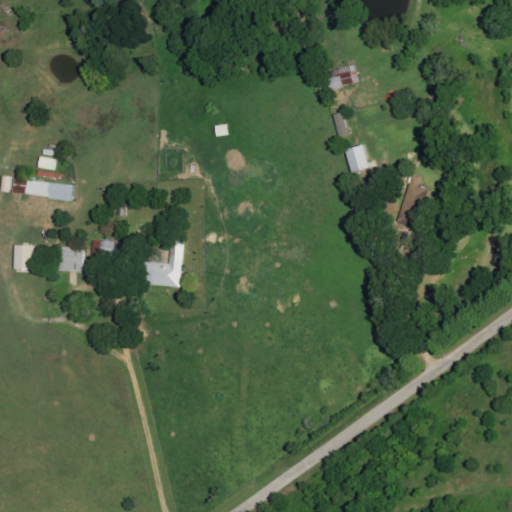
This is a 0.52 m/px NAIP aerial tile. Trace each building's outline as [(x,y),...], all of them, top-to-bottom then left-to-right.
[(361,84),(357,66),(330,73),(333,85),(326,87),(327,92),(361,84)] [(348,151),(353,174),(371,170),(365,147),(348,151)] [(12,194),(13,178),(5,178),(3,193),(12,194)] [(76,185),(16,181),(15,197),(75,201),(76,185)] [(182,289),(184,243),(172,243),(171,265),(142,264),(141,286),(182,289)] [(35,248),(16,248),(16,272),(35,273),(35,248)] [(85,274),(86,249),(60,249),(59,273),(85,274)]
